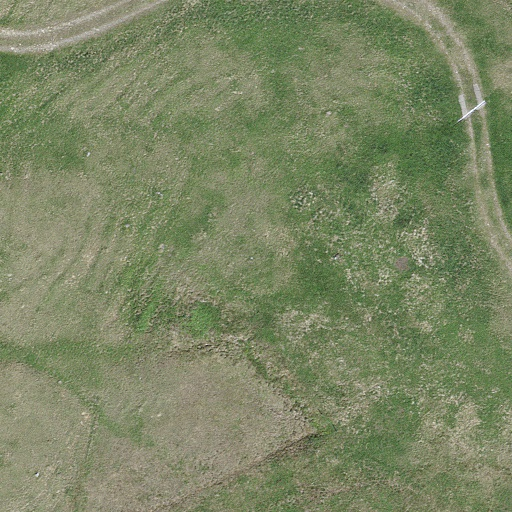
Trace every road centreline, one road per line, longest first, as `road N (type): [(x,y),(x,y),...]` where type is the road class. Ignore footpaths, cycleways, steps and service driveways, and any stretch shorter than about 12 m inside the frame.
road 1 (track): [(511,267),(491,215),(473,86),(434,13),(401,0)]
road 2 (track): [(166,0),(95,30),(0,48)]
